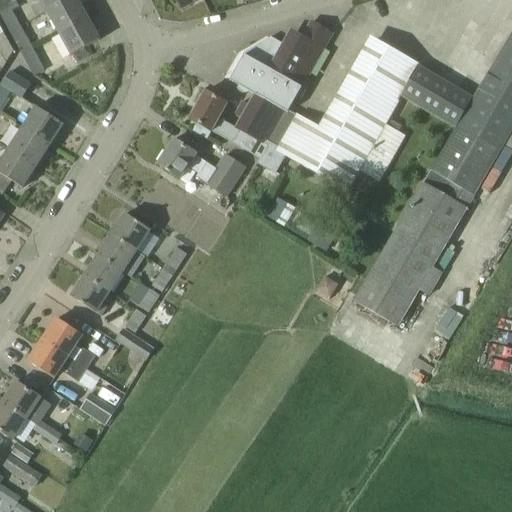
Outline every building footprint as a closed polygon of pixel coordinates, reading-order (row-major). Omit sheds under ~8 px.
[(7,0),(0,4),(0,16),(9,33),(20,27),(12,12),(19,7),(14,0),(7,0)] [(40,0),(47,12),(69,0),(40,0)] [(76,0),(69,0),(47,12),(59,34),(86,18),(76,0)] [(174,0),(180,10),(198,0),(174,0)] [(86,18),(59,34),(71,56),(99,41),(86,18)] [(255,95),(236,129),(285,156),(347,192),(360,170),(380,183),(406,139),(398,134),(401,128),(388,121),(402,97),(448,124),(466,95),(372,41),(343,91),(340,89),(318,129),(287,113),(322,50),(331,34),(310,22),(301,38),(294,34),(286,48),(270,40),(244,55),(230,81),(255,95)] [(20,27),(9,33),(21,54),(32,48),(20,27)] [(457,129),(356,304),(398,328),(420,292),(429,297),(443,274),(433,269),(475,196),(478,198),(494,171),(490,168),(511,130),(511,31),(508,38),(501,34),(489,56),(496,60),(473,99),(466,95),(448,124),(457,129)] [(0,34),(0,54),(5,63),(13,52),(3,33),(0,34)] [(32,48),(21,54),(34,78),(45,71),(32,48)] [(21,100),(30,85),(9,73),(0,87),(0,115),(10,101),(7,99),(11,94),(21,100)] [(196,125),(192,132),(207,140),(211,132),(259,159),(256,164),(275,174),(285,156),(236,129),(218,119),(227,104),(205,92),(189,120),(196,125)] [(35,108),(22,129),(49,146),(62,126),(35,108)] [(22,129),(9,150),(36,167),(49,146),(22,129)] [(207,185),(216,170),(215,170),(194,156),(195,154),(174,140),(158,165),(179,179),(187,167),(198,175),(196,178),(207,185)] [(9,150),(0,163),(0,195),(2,197),(11,183),(22,190),(36,167),(9,150)] [(245,169),(225,156),(207,185),(226,197),(245,169)] [(125,216),(112,237),(136,252),(149,232),(125,216)] [(112,237),(99,257),(123,272),(136,252),(112,237)] [(176,249),(163,270),(174,276),(187,256),(176,249)] [(99,257),(86,277),(110,292),(123,272),(99,257)] [(174,276),(163,270),(152,287),(162,294),(174,276)] [(110,292),(86,277),(73,298),(97,313),(110,292)] [(148,314),(160,297),(150,291),(139,308),(148,314)] [(135,335),(146,318),(136,311),(125,328),(135,335)] [(57,320),(43,341),(67,357),(74,347),(81,336),(57,320)] [(152,349),(123,330),(115,342),(144,361),(152,349)] [(67,357),(43,341),(29,362),(53,379),(60,368),(68,374),(66,376),(91,392),(99,380),(86,371),(87,370),(75,362),(67,357)] [(87,369),(95,358),(83,350),(82,352),(75,362),(87,370),(87,369)] [(26,420),(36,427),(40,421),(44,415),(34,408),(35,408),(35,407),(40,400),(40,399),(15,383),(1,404),(26,420)] [(115,410),(90,395),(80,411),(104,426),(115,410)] [(26,420),(1,404),(0,406),(0,433),(13,442),(18,433),(26,420)] [(51,428),(40,421),(36,427),(33,431),(45,438),(51,428)] [(51,428),(45,438),(55,446),(58,441),(61,437),(62,436),(51,428)] [(17,446),(10,455),(27,465),(33,456),(17,446)] [(9,456),(3,469),(33,487),(40,477),(36,474),(37,473),(9,456)] [(0,498),(3,501),(10,491),(0,484),(0,498)] [(14,508),(21,498),(10,491),(3,501),(14,508)]
